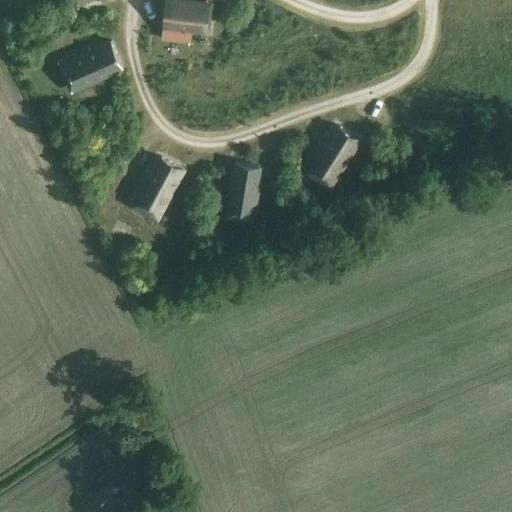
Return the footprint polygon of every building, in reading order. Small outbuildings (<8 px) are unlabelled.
[(180,28),(179,40),(190,41),(191,29),(207,31),(210,4),(182,1),(172,0),(166,0),(163,26),(180,28)] [(90,48),(59,61),(72,91),(111,73),(110,71),(122,66),(111,41),(91,50),(90,48)] [(321,147),(307,170),(330,185),(359,139),(338,125),(323,148),(321,147)] [(146,179),(133,203),(157,217),(183,168),(161,156),(148,180),(146,179)] [(235,162),(225,216),(253,220),(257,193),(255,193),(259,166),(235,162)]
